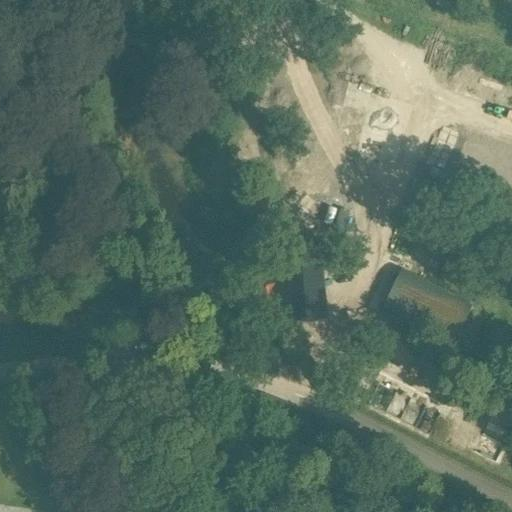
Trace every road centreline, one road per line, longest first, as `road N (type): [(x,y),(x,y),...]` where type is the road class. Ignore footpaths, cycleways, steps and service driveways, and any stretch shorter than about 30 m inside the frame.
road 1 (track): [(288,0),(306,104),(362,211),(366,249),(339,340)]
road 2 (unclassified): [(0,374),(193,366)]
road 3 (unclassified): [(307,402),(193,366)]
